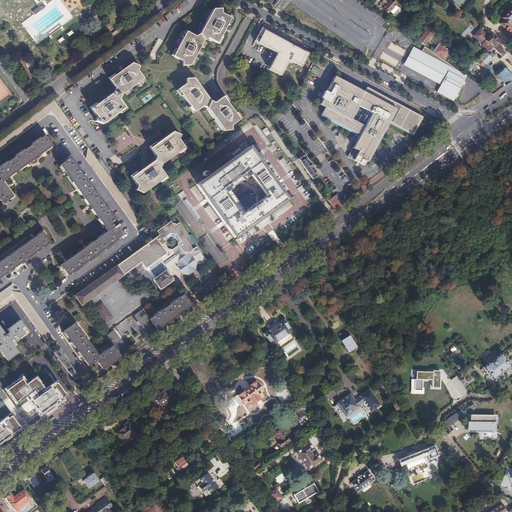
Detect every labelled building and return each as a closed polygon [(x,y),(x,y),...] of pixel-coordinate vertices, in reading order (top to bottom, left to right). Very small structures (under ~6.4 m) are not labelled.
[(53,0),(41,9),(21,24),(37,46),(73,19),(58,0),(53,0)] [(392,3),(388,0),(383,0),(380,3),(384,7),(383,8),(386,11),(384,13),(387,15),(389,13),(393,17),(400,10),(398,8),(394,5),(396,4),(393,1),(392,3)] [(511,8),(504,16),(507,19),(501,24),(510,34),(511,32),(511,8)] [(181,65),(189,66),(203,41),(206,39),(216,44),(229,19),(220,14),(220,9),(212,9),(199,34),(195,36),(186,31),(172,56),(182,61),(181,65)] [(309,53),(262,27),(254,42),(277,53),(268,69),(281,75),(289,60),(302,67),(309,53)] [(420,43),(424,46),(433,32),(428,28),(418,42),(420,43)] [(488,38),(480,29),(476,33),(473,36),(481,45),(488,52),(489,51),(491,53),(494,50),(501,57),(504,53),(496,45),(498,42),(491,35),(488,38)] [(434,53),(442,59),(448,51),(439,45),(434,53)] [(442,59),(424,46),(418,55),(446,72),(433,92),(449,101),(464,80),(457,77),(460,72),(442,59)] [(477,62),(483,68),(492,58),(486,52),(477,62)] [(115,88),(113,92),(120,96),(121,95),(143,78),(137,70),(138,65),(131,62),(109,79),(115,88)] [(505,86),(511,80),(511,75),(504,68),(502,70),(499,76),(498,77),(505,86)] [(354,160),(363,165),(366,160),(368,160),(389,122),(413,135),(422,117),(367,87),(364,92),(335,76),(320,105),(326,108),(322,114),(361,135),(354,148),(359,151),(354,160)] [(231,130),(230,126),(239,120),(222,97),(213,103),(210,101),(192,77),(184,78),(185,83),(177,89),(193,113),(202,106),(206,108),(222,131),(231,130)] [(120,96),(113,92),(90,109),(97,117),(95,120),(102,124),(124,108),(118,100),(120,96)] [(69,122),(53,100),(0,140),(0,150),(52,111),(63,127),(69,122)] [(0,200),(3,204),(13,197),(2,182),(58,141),(50,131),(0,167),(0,200)] [(135,190),(143,193),(165,177),(159,168),(162,164),(183,148),(177,139),(179,135),(171,132),(149,148),(155,157),(153,161),(131,177),(137,186),(135,190)] [(314,141),(317,139),(312,132),(309,134),(314,141)] [(95,158),(88,148),(82,152),(136,226),(142,222),(138,218),(95,158)] [(197,185),(234,237),(286,200),(249,148),(197,185)] [(303,156),(298,159),(312,179),(317,175),(315,172),(316,172),(306,158),(305,159),(303,156)] [(60,266),(67,276),(125,234),(70,158),(60,166),(108,232),(60,266)] [(373,184),(384,176),(381,172),(370,180),(373,184)] [(197,220),(200,217),(182,191),(178,194),(197,220)] [(334,209),(340,205),(333,197),(328,201),(332,207),(334,209)] [(116,219),(124,232),(127,230),(120,217),(116,219)] [(200,264),(206,260),(197,247),(193,250),(186,239),(189,236),(179,222),(177,224),(172,223),(169,223),(168,220),(155,230),(157,233),(153,237),(156,242),(158,242),(164,251),(167,251),(167,253),(164,253),(174,268),(175,264),(177,264),(177,268),(183,275),(184,275),(197,266),(197,264),(200,264)] [(0,262),(0,278),(49,243),(42,233),(0,262)] [(174,273),(174,268),(164,253),(162,253),(159,249),(154,249),(149,243),(75,296),(82,305),(143,261),(155,278),(153,280),(160,289),(172,281),(169,276),(174,273)] [(197,266),(184,275),(189,275),(196,270),(197,266)] [(0,303),(12,295),(16,301),(47,343),(53,339),(14,285),(0,294),(0,303)] [(12,295),(0,303),(0,312),(16,301),(12,295)] [(149,335),(190,306),(183,296),(150,319),(143,310),(135,316),(149,335)] [(94,307),(103,324),(112,319),(104,302),(94,307)] [(272,346),(292,331),(284,319),(263,334),(272,346)] [(0,348),(9,360),(18,353),(9,341),(13,338),(15,341),(28,332),(20,321),(7,330),(9,333),(5,336),(0,327),(0,348)] [(96,360),(102,369),(127,351),(114,331),(105,337),(112,347),(98,357),(74,324),(64,332),(88,365),(96,360)] [(341,341),(347,352),(355,347),(348,337),(341,341)] [(54,353),(72,377),(77,374),(59,349),(54,353)] [(492,380),(510,366),(501,353),(482,367),(492,380)] [(432,372),(416,371),(416,383),(414,383),(414,390),(421,390),(422,380),(432,380),(432,388),(439,388),(439,371),(432,371),(432,372)] [(457,376),(451,379),(462,396),(467,393),(457,376)] [(21,377),(9,386),(10,387),(5,390),(14,402),(15,401),(17,403),(27,395),(32,402),(30,403),(38,414),(39,413),(41,415),(66,396),(56,383),(55,384),(54,383),(44,390),(36,378),(27,385),(21,377)] [(247,409),(253,406),(252,404),(263,397),(260,393),(262,391),(256,382),(249,387),(250,387),(238,396),(247,409)] [(151,399),(157,409),(170,400),(163,390),(151,399)] [(346,416),(358,408),(358,407),(364,403),(371,413),(376,409),(380,406),(368,390),(359,396),(359,397),(353,401),(350,396),(338,404),(346,416)] [(307,409),(304,405),(289,416),(294,422),(305,415),(306,416),(310,413),(307,409)] [(460,410),(443,422),(448,428),(464,415),(460,410)] [(0,444),(21,430),(11,416),(8,418),(6,417),(0,421),(0,444)] [(468,429),(491,429),(491,422),(494,422),(494,416),(470,416),(470,422),(468,422),(468,429)] [(115,433),(124,445),(135,436),(133,434),(134,433),(128,424),(115,433)] [(281,447),(289,441),(281,430),(282,429),(281,428),(274,433),(279,441),(278,442),(281,447)] [(308,469),(320,459),(308,443),(296,452),(308,469)] [(88,449),(92,456),(101,450),(96,444),(88,449)] [(401,466),(405,464),(423,457),(427,455),(428,460),(438,456),(434,445),(398,460),(401,466)] [(108,458),(113,466),(117,463),(112,455),(108,458)] [(173,461),(179,470),(187,464),(181,455),(177,458),(173,461)] [(423,457),(405,464),(407,470),(425,463),(423,457)] [(222,486),(224,485),(219,478),(217,480),(214,476),(216,475),(212,468),(215,466),(211,461),(201,468),(205,474),(195,482),(198,486),(197,486),(202,493),(203,493),(206,497),(218,488),(219,489),(222,486)] [(251,466),(254,470),(260,466),(257,461),(251,466)] [(40,470),(45,477),(51,474),(46,467),(40,470)] [(83,481),(88,488),(98,481),(91,471),(85,476),(86,478),(83,481)] [(347,485),(354,494),(359,491),(370,484),(369,483),(373,480),(367,471),(347,485)] [(274,478),(278,484),(286,480),(283,473),(274,478)] [(100,479),(105,486),(110,482),(106,475),(100,479)] [(227,482),(224,485),(222,486),(226,491),(231,487),(227,482)] [(293,494),(298,503),(306,497),(317,490),(312,482),(293,494)] [(276,488),(268,493),(275,502),(282,497),(278,491),(276,488)] [(23,490),(16,495),(13,497),(11,494),(7,496),(9,500),(9,501),(15,510),(21,505),(20,504),(29,498),(23,490)] [(110,511),(109,509),(112,507),(106,499),(96,506),(98,507),(91,511),(110,511)]
